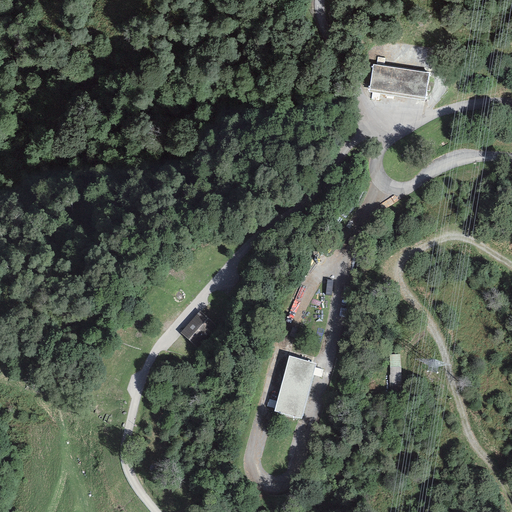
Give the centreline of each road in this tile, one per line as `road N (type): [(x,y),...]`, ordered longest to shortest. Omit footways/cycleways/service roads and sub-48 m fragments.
road 1 (track): [(385,185),(320,268),(290,322),(251,462),(265,483),(284,480),(294,467),(340,268)]
road 2 (track): [(367,109),(314,193),(240,253),(151,357),(124,450),(130,476),(156,511)]
road 3 (track): [(511,265),(448,236),(407,255),(398,270),(437,340),(468,434),(511,497)]
road 4 (track): [(511,103),(435,113),(389,139),(375,162),(379,179),(395,189),(460,160),(511,157)]
road 5 (track): [(319,0),(326,33),(389,139)]
